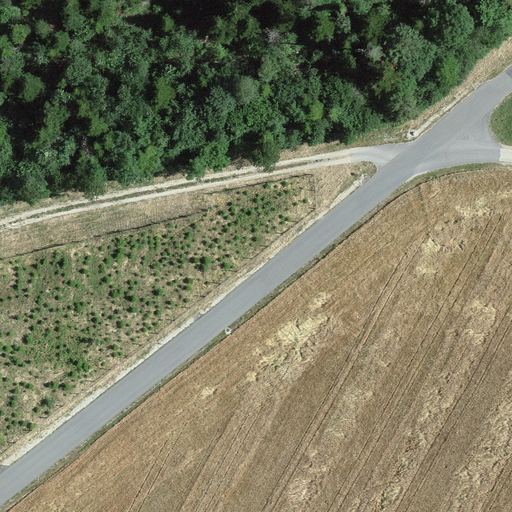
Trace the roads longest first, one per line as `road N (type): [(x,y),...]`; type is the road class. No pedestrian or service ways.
road 1 (residential): [(0,490),(442,140)]
road 2 (track): [(407,168),(377,151),(92,201),(0,228)]
